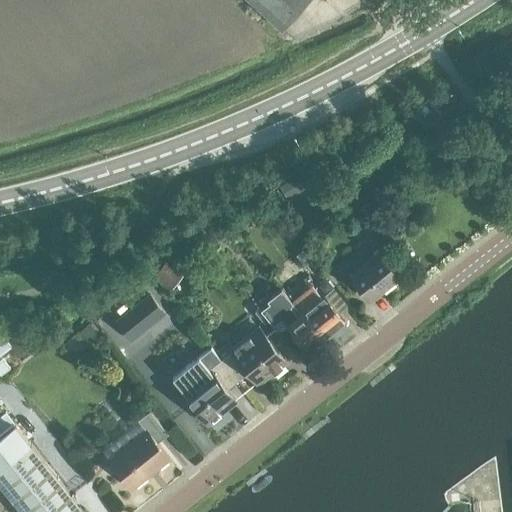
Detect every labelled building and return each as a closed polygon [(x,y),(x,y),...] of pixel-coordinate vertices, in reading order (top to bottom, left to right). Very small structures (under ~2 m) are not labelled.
[(251,0),(282,28),(307,0),(251,0)] [(426,125),(441,113),(429,97),(414,108),(426,125)] [(370,301),(399,278),(378,251),(349,274),(370,301)] [(168,257),(157,271),(174,284),(185,270),(168,257)] [(293,303),(281,289),(267,299),(269,302),(260,309),(273,324),(283,316),(310,348),(325,336),(305,312),(299,317),(292,306),(294,304),(293,303)] [(150,293),(115,320),(131,340),(165,313),(150,293)] [(305,293),(293,303),(294,304),(292,306),(299,317),(305,312),(325,336),(344,321),(323,294),(312,302),(305,293)] [(229,346),(218,355),(238,379),(248,371),(258,383),(285,362),(260,330),(234,351),(229,346)] [(0,352),(14,342),(7,332),(0,337),(0,352)] [(158,344),(173,368),(193,356),(178,332),(158,344)] [(227,388),(238,379),(218,355),(206,364),(211,369),(183,391),(208,423),(236,400),(227,388)] [(154,438),(165,428),(150,409),(137,419),(146,430),(109,459),(132,488),(169,457),(154,438)] [(84,511),(17,426),(0,439),(0,483),(22,511),(84,511)]
